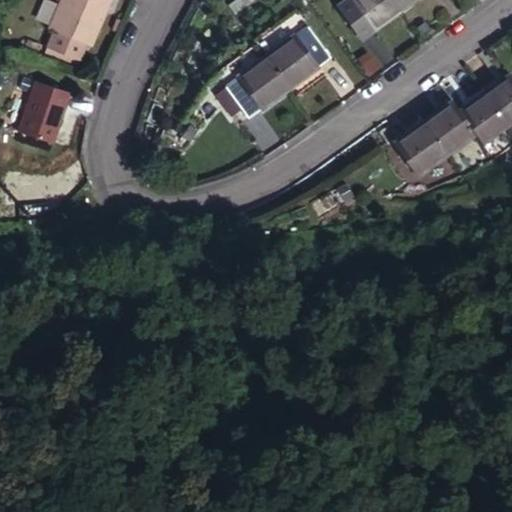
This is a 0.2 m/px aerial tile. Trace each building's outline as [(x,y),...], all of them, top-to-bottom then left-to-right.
[(96,44),(115,0),(61,0),(51,26),(55,28),(92,42),(96,44)] [(373,30),(351,0),(345,0),(338,6),(361,38),(373,30)] [(398,11),(389,0),(351,0),(373,30),(398,11)] [(389,0),(398,11),(412,0),(389,0)] [(232,8),(236,14),(242,11),(238,5),(232,8)] [(308,26),(297,34),(321,66),(332,57),(308,26)] [(92,42),(55,28),(49,44),(85,58),(92,42)] [(321,66),(297,34),(266,56),(291,89),(321,66)] [(262,110),(291,89),(266,56),(238,77),(262,110)] [(511,75),(511,74),(486,92),(509,125),(511,122),(511,75)] [(262,110),(238,77),(226,85),(244,110),(250,118),(262,110)] [(55,142),(70,91),(36,81),(21,132),(55,142)] [(234,117),(244,110),(226,85),(216,93),(234,117)] [(460,111),(477,133),(484,144),(509,125),(486,92),(460,111)] [(423,122),(447,154),(477,133),(460,111),(453,101),(423,122)] [(183,132),(191,138),(199,128),(190,121),(183,132)] [(418,175),(447,154),(423,122),(394,144),(418,175)] [(188,142),(191,138),(183,132),(180,136),(188,142)]
